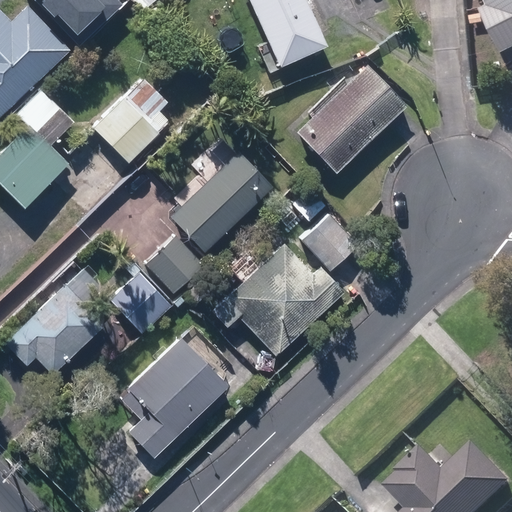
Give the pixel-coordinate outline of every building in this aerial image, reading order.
[(34,0),(79,45),(120,5),(115,0),(34,0)] [(328,43),(308,0),(249,0),(278,65),(328,43)] [(511,0),(488,0),(491,7),(485,10),(505,56),(511,53),(511,0)] [(0,6),(0,118),(74,51),(32,4),(14,21),(0,6)] [(364,61),(294,130),(335,171),(405,101),(364,61)] [(158,113),(168,102),(141,74),(91,124),(132,166),(172,127),(158,113)] [(31,123),(0,152),(0,183),(23,209),(70,165),(31,123)] [(196,171),(204,180),(168,212),(201,248),(269,186),(237,150),(234,153),(226,144),(196,171)] [(173,234),(143,260),(173,294),(203,268),(173,234)] [(295,253),(285,242),(210,304),(227,325),(239,315),(269,351),(344,288),(307,243),(295,253)] [(139,270),(109,297),(142,333),(172,306),(139,270)] [(1,340),(23,362),(31,354),(50,373),(104,321),(64,279),(1,340)] [(177,334),(126,386),(149,408),(127,430),(153,456),(226,382),(177,334)] [(386,484),(409,509),(406,511),(485,511),(511,488),(511,482),(480,447),(475,441),(446,466),(427,445),(398,470),(400,472),(386,484)]
